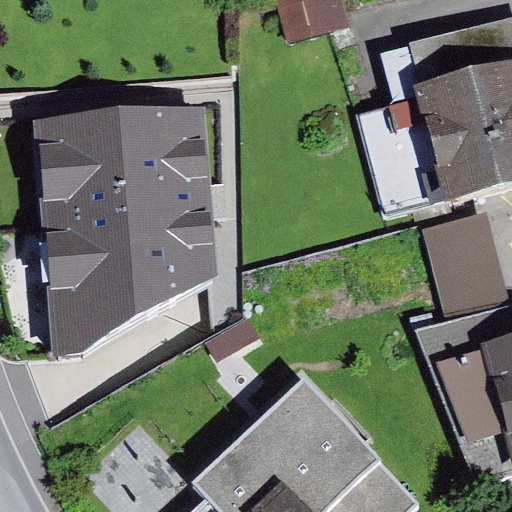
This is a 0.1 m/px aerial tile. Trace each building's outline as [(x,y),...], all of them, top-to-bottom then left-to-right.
[(340,0),(284,0),(274,3),(288,54),(351,38),(340,0)] [(511,44),(400,71),(412,121),(366,132),(389,230),(511,200),(511,44)] [(35,137),(59,362),(84,359),(211,290),(202,203),(194,121),(35,137)] [(445,318),(509,302),(487,215),(423,231),(445,318)] [(475,493),(511,480),(511,450),(489,348),(511,342),(511,304),(413,330),(475,493)] [(248,323),(223,338),(235,357),(260,342),(248,323)] [(511,342),(489,348),(511,450),(511,342)] [(413,511),(416,509),(305,390),(198,489),(212,505),(204,511),(413,511)]
